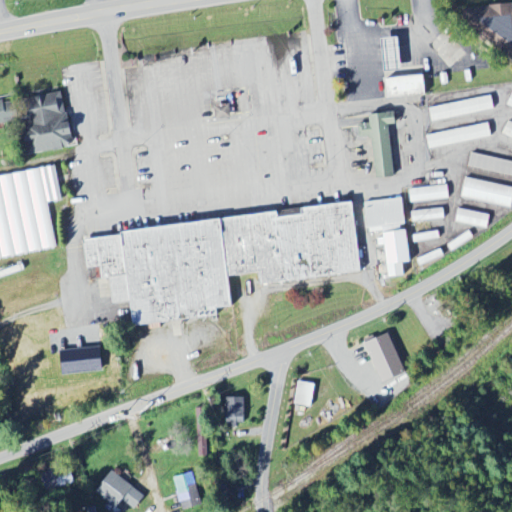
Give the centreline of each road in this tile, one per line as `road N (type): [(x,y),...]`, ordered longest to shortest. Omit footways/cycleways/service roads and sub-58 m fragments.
road 1 (residential): [(309,0),(337,191),(131,216),(104,13)]
road 2 (tertiary): [(511,227),(371,312),(0,462)]
road 3 (primary): [(0,32),(217,0)]
road 4 (residential): [(260,511),(280,350)]
